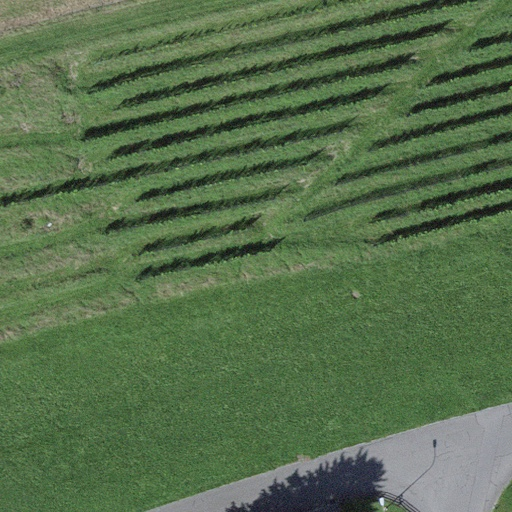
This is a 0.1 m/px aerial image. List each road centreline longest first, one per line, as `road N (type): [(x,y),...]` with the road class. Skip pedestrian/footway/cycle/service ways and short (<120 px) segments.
road 1 (track): [(0,45),(217,0)]
road 2 (residential): [(284,511),(467,458)]
